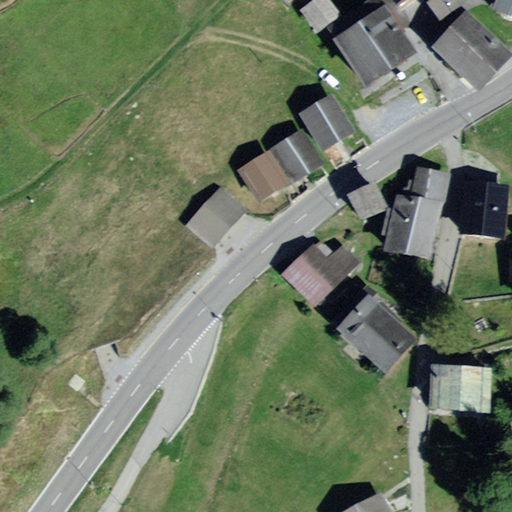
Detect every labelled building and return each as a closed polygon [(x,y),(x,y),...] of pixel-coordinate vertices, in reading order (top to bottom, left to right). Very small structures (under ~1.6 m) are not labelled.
[(312,30),(332,18),(322,0),(317,0),(300,10),(312,30)] [(447,0),(430,0),(420,8),(430,22),(452,6),(447,0)] [(511,0),(498,0),(494,10),(511,18),(511,0)] [(372,14),(331,45),(362,87),(404,57),(372,14)] [(459,21),(432,50),(466,81),(493,52),(459,21)] [(301,114),(318,147),(348,131),(331,99),(301,114)] [(296,132),(271,146),(290,180),(315,167),(296,132)] [(239,171),(254,201),(284,187),(269,157),(239,171)] [(386,249),(421,257),(439,179),(405,171),(386,249)] [(497,236),(502,189),(464,185),(460,232),(497,236)] [(378,213),(368,191),(347,200),(357,222),(378,213)] [(188,226),(208,246),(238,215),(217,195),(188,226)] [(282,268),(310,302),(339,277),(312,244),(282,268)] [(338,331),(377,368),(403,341),(363,304),(338,331)] [(425,405),(473,411),(478,374),(430,368),(425,405)] [(379,511),(370,495),(338,511),(379,511)]
